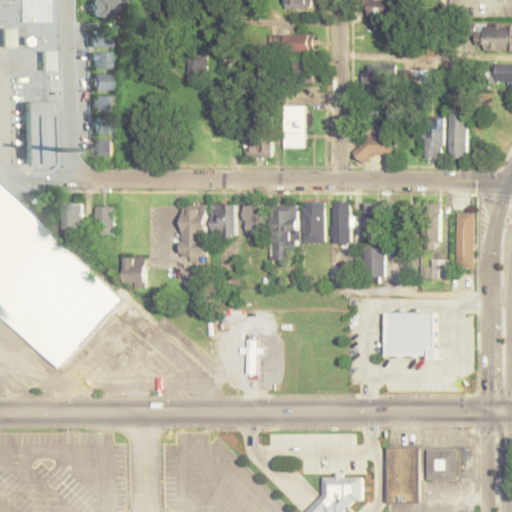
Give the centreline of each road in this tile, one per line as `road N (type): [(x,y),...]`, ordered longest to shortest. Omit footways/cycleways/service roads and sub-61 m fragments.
road 1 (secondary): [(511,411),(0,414)]
road 2 (residential): [(508,181),(72,181)]
road 3 (tertiary): [(508,181),(486,258),(488,413)]
road 4 (residential): [(338,182),(337,0)]
road 5 (residential): [(72,181),(69,0)]
road 6 (tertiary): [(511,412),(511,262)]
